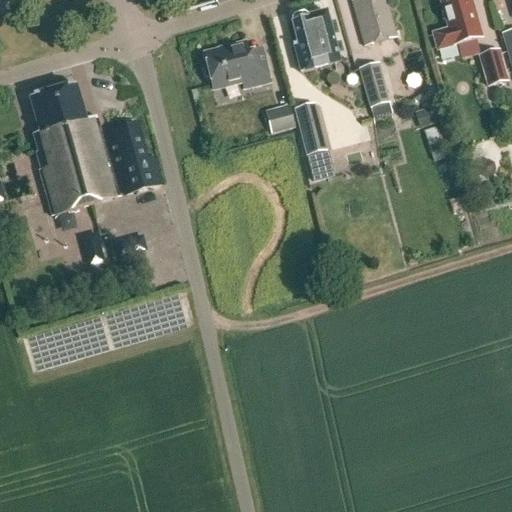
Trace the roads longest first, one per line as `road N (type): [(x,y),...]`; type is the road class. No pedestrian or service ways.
road 1 (unclassified): [(247,511),(134,41)]
road 2 (track): [(203,315),(233,326),(263,324),(511,249)]
road 3 (residential): [(275,0),(134,41)]
road 4 (residential): [(134,41),(0,79)]
